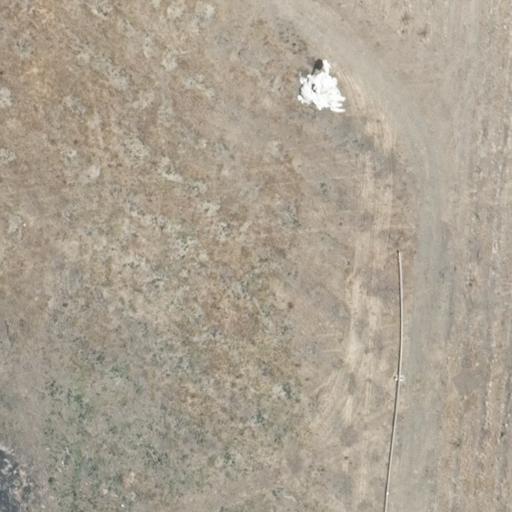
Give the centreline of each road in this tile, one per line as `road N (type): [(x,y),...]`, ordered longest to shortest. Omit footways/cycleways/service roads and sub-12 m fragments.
road 1 (unknown): [(361,0),(511,196)]
road 2 (unknown): [(21,511),(20,443),(0,384)]
